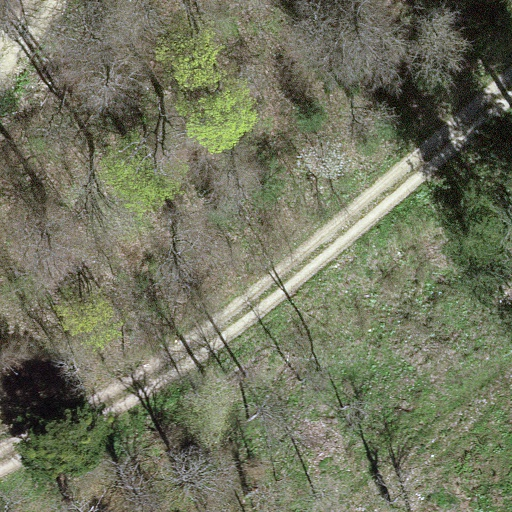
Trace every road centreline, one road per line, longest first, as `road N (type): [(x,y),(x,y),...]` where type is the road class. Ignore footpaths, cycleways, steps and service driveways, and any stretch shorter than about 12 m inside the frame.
road 1 (track): [(511,92),(263,301),(0,455)]
road 2 (track): [(511,357),(328,511)]
